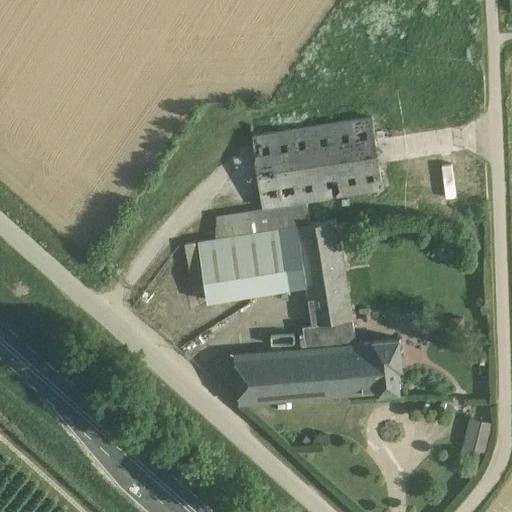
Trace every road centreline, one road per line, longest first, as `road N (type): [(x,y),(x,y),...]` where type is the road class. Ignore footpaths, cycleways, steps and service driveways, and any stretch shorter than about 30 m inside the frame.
road 1 (unclassified): [(467,511),(504,446),(490,0)]
road 2 (unclassified): [(326,511),(0,222)]
road 3 (primary): [(188,511),(0,343)]
